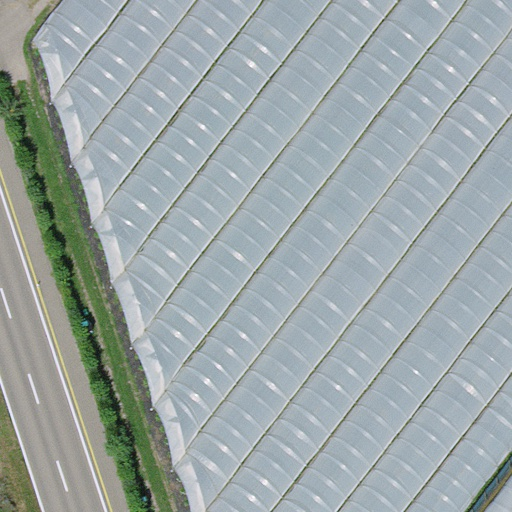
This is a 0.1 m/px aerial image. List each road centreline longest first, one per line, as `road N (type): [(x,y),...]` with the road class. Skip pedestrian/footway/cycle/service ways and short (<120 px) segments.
road 1 (track): [(0,7),(165,511)]
road 2 (secondary): [(0,281),(74,511)]
